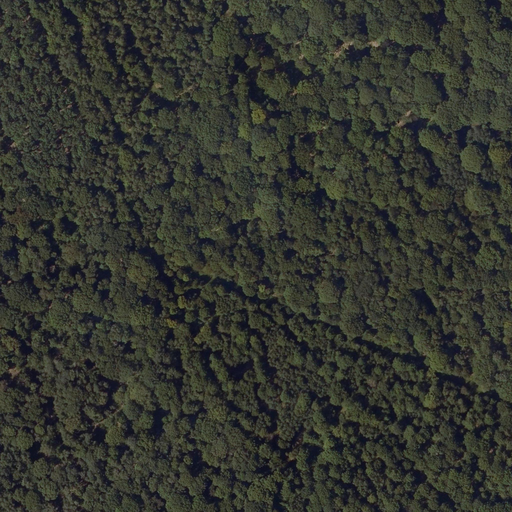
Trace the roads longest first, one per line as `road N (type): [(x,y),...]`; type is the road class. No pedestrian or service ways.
road 1 (track): [(29,0),(280,511)]
road 2 (track): [(511,102),(0,325)]
road 3 (track): [(511,402),(0,192)]
road 4 (track): [(232,0),(81,511)]
